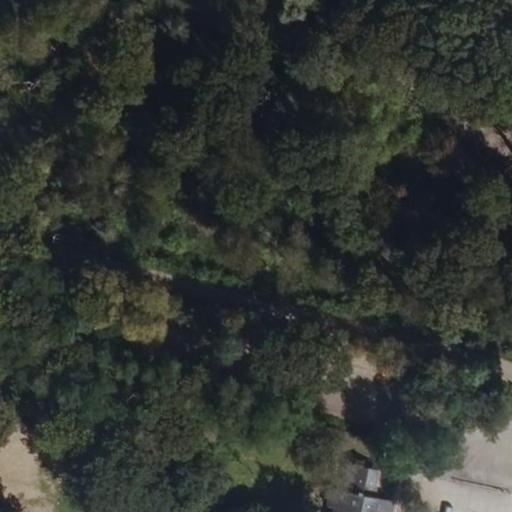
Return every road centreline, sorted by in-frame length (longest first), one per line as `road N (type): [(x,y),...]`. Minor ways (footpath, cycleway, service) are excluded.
road 1 (unclassified): [(12,244),(18,276),(68,311),(511,428)]
road 2 (unclassified): [(511,365),(12,244)]
